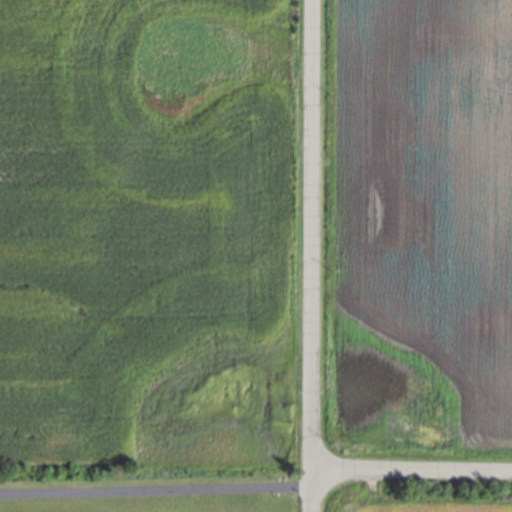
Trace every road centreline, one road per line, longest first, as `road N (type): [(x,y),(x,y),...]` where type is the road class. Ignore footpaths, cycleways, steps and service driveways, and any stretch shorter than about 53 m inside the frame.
road 1 (residential): [(310,0),(309,511)]
road 2 (residential): [(511,473),(309,469)]
